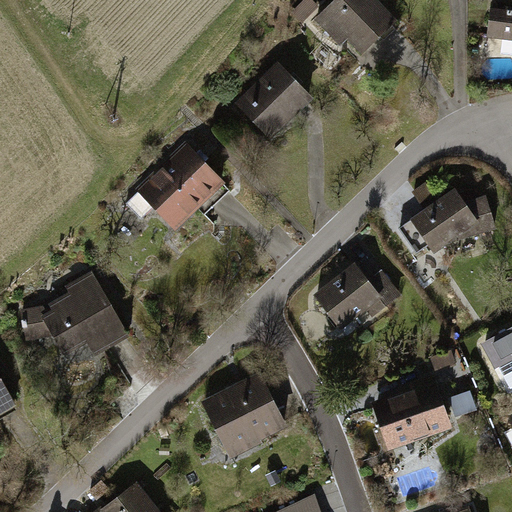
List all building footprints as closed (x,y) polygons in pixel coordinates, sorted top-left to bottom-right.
[(385,0),(335,0),(317,18),(343,44),(352,36),(368,52),(403,18),(385,0)] [(511,5),(499,4),(495,38),(511,39),(511,5)] [(284,60),(240,104),(274,137),(318,93),(284,60)] [(190,137),(124,199),(143,219),(159,204),(181,227),(231,179),(190,137)] [(439,249),(459,233),(461,240),(501,225),(489,194),(471,201),(459,185),(440,200),(426,182),(413,192),(427,210),(415,219),(439,249)] [(360,260),(318,294),(345,328),(369,309),(377,319),(407,295),(384,267),(373,276),(360,260)] [(101,354),(135,333),(94,268),(74,281),(77,287),(57,300),(60,305),(51,311),(51,304),(28,306),(31,338),(54,336),(61,332),(72,352),(92,340),(101,354)] [(511,326),(483,341),(496,367),(511,358),(511,326)] [(434,354),(441,370),(461,361),(454,345),(434,354)] [(24,404),(0,362),(0,417),(24,404)] [(265,371),(204,400),(230,455),(291,425),(265,371)] [(375,404),(390,448),(456,424),(438,372),(412,382),(415,390),(375,404)] [(453,412),(477,408),(475,390),(450,393),(453,412)] [(166,511),(141,480),(99,511),(166,511)] [(318,511),(313,497),(280,511),(318,511)] [(477,511),(473,502),(443,511),(477,511)]
